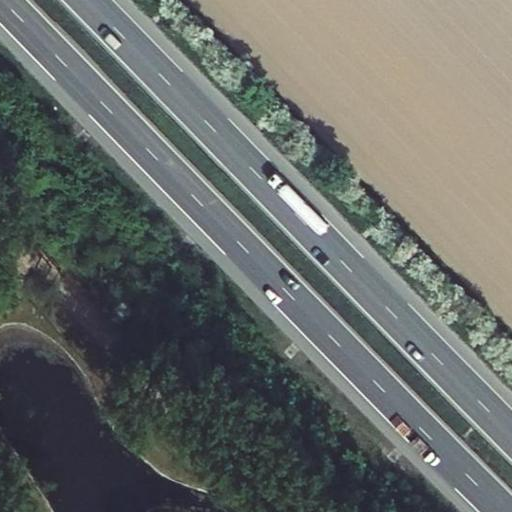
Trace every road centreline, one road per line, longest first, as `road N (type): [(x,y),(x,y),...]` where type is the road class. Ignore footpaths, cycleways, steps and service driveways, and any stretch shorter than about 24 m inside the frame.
road 1 (motorway): [(0,0),(502,511)]
road 2 (motorway): [(511,437),(82,0)]
